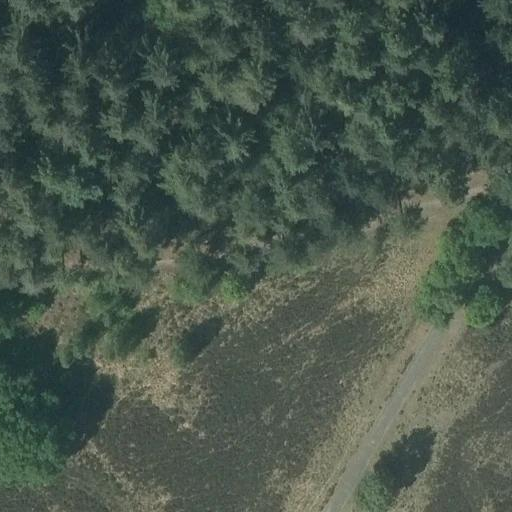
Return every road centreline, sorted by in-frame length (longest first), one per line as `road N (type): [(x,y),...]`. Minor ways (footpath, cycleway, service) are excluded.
road 1 (track): [(511,180),(349,235),(211,260),(144,268),(0,265)]
road 2 (track): [(330,511),(511,204)]
